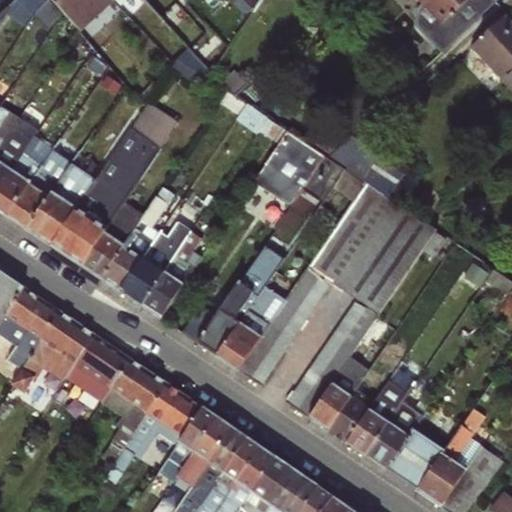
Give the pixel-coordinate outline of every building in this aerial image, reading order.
[(112,0),(51,0),(53,2),(65,15),(80,32),(114,1),(112,0)] [(143,0),(165,23),(188,2),(186,0),(143,0)] [(244,0),(255,11),(262,0),(244,0)] [(420,0),(425,5),(419,11),(419,27),(443,53),(498,2),(496,0),(420,0)] [(65,15),(53,2),(42,13),(52,25),(65,15)] [(0,24),(11,9),(0,17),(0,24)] [(65,15),(55,29),(70,46),(80,32),(65,15)] [(511,17),(510,15),(472,48),(475,52),(511,88),(511,17)] [(209,80),(202,90),(221,103),(228,93),(209,80)] [(228,93),(221,103),(240,116),(247,106),(228,93)] [(30,105),(20,120),(0,149),(0,190),(37,136),(49,118),(30,105)] [(2,108),(0,110),(0,149),(20,120),(2,108)] [(268,119),(259,132),(280,145),(288,133),(268,119)] [(97,181),(53,246),(83,265),(130,196),(140,181),(163,148),(133,128),(97,181)] [(280,145),(259,176),(255,181),(292,206),(296,200),(303,189),(325,157),(288,133),(280,145)] [(0,190),(0,210),(9,216),(48,158),(36,151),(43,141),(37,136),(0,190)] [(48,158),(9,216),(28,229),(72,165),(53,152),(48,158)] [(303,189),(323,202),(333,188),(345,171),(325,157),(303,189)] [(366,184),(367,185),(391,201),(409,175),(384,158),(366,184)] [(28,229),(53,246),(97,181),(72,165),(28,229)] [(345,171),(333,188),(355,203),(367,185),(366,184),(345,171)] [(311,267),(359,299),(381,313),(437,232),(391,201),(367,185),(355,203),(311,267)] [(130,196),(83,265),(102,279),(149,209),(130,196)] [(102,279),(122,291),(161,233),(164,229),(156,224),(169,205),(158,197),(149,209),(102,279)] [(161,233),(122,291),(142,305),(191,232),(179,224),(169,239),(161,233)] [(191,232),(142,305),(163,319),(197,268),(189,264),(195,254),(204,241),(191,232)] [(189,264),(197,268),(203,259),(195,254),(189,264)] [(219,356),(252,307),(248,304),(266,278),(250,267),(217,316),(199,343),(219,356)] [(310,269),(302,281),(324,296),(331,286),(310,269)] [(511,281),(494,269),(486,281),(508,295),(511,288),(511,281)] [(0,271),(0,328),(25,288),(0,271)] [(264,336),(272,325),(279,314),(287,303),(288,301),(275,292),(285,277),(276,271),(252,307),(219,356),(241,371),(249,358),(257,346),(264,336)] [(302,281),(294,293),(317,307),(324,296),(302,281)] [(11,334),(36,351),(61,312),(25,288),(0,328),(0,360),(5,352),(0,349),(11,334)] [(288,301),(287,303),(310,317),(317,307),(294,293),(288,301)] [(287,303),(279,314),(302,329),(310,317),(287,303)] [(380,315),(355,304),(349,313),(371,327),(380,315)] [(185,333),(199,343),(217,316),(203,307),(185,333)] [(36,351),(13,386),(28,395),(46,368),(56,369),(69,378),(77,366),(96,336),(61,312),(36,351)] [(371,327),(349,313),(342,324),(364,339),(371,327)] [(279,314),(272,325),(294,340),(302,329),(279,314)] [(342,324),(334,335),(357,349),(364,339),(342,324)] [(294,340),(272,325),(264,336),(287,350),(294,340)] [(334,335),(327,346),(349,360),(350,359),(357,349),(334,335)] [(103,405),(113,391),(133,361),(96,336),(77,366),(69,378),(67,381),(103,405)] [(264,336),(257,346),(280,361),(287,350),(264,336)] [(320,405),(311,417),(330,430),(356,391),(384,350),(371,341),(356,363),(350,359),(349,360),(342,372),(335,383),(327,393),(320,405)] [(257,346),(249,358),(272,373),(280,361),(257,346)] [(327,346),(319,357),(342,372),(349,360),(327,346)] [(342,372),(319,357),(312,368),(335,383),(342,372)] [(249,358),(241,371),(264,386),(272,373),(249,358)] [(103,461),(113,468),(169,385),(133,361),(113,391),(103,405),(128,422),(103,461)] [(312,368),(305,378),(327,393),(335,383),(312,368)] [(305,378),(297,389),(320,405),(327,393),(305,378)] [(371,409),(348,443),(368,456),(410,395),(390,382),(371,409)] [(410,395),(368,456),(389,470),(415,432),(422,422),(430,409),(446,387),(440,383),(429,399),(414,389),(410,395)] [(169,385),(113,468),(111,471),(122,479),(161,423),(185,439),(205,410),(169,385)] [(297,389),(289,402),(311,417),(320,405),(297,389)] [(356,391),(330,430),(348,443),(371,409),(363,404),(367,397),(356,391)] [(445,453),(419,490),(443,507),(483,448),(471,440),(487,417),(474,409),(445,453)] [(438,414),(430,409),(422,422),(429,426),(438,414)] [(185,439),(160,474),(175,484),(179,477),(219,419),(205,410),(185,439)] [(219,419),(179,477),(194,487),(234,429),(219,419)] [(177,511),(199,511),(249,439),(234,429),(194,487),(177,511)] [(415,432),(389,470),(419,490),(445,453),(415,432)] [(249,439),(199,511),(219,511),(262,449),(249,439)] [(490,444),(486,450),(501,461),(505,455),(490,444)] [(483,448),(443,507),(450,511),(468,511),(504,463),(501,461),(486,450),(483,448)] [(241,511),(277,459),(262,449),(219,511),(241,511)] [(241,511),(260,511),(290,468),(277,459),(241,511)] [(283,511),(305,479),(290,468),(260,511),(283,511)] [(305,479),(283,511),(303,511),(319,489),(305,479)] [(323,511),(333,498),(319,489),(303,511),(323,511)] [(511,511),(511,497),(507,493),(491,511),(511,511)] [(333,498),(323,511),(343,511),(347,508),(333,498)]
